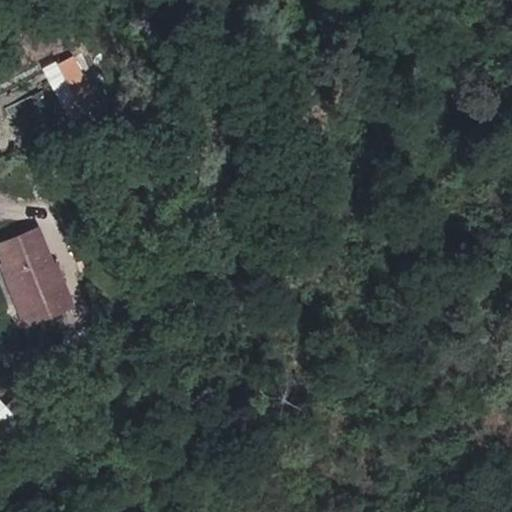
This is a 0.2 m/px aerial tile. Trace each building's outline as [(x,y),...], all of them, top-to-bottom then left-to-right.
[(100,104),(110,98),(91,66),(85,69),(77,53),(50,68),(79,122),(104,110),(100,104)] [(235,214),(252,204),(229,172),(214,183),(235,214)] [(63,309),(85,297),(66,259),(60,262),(42,226),(3,247),(6,255),(0,257),(0,264),(21,303),(51,288),(63,309)] [(21,303),(32,325),(63,309),(51,288),(21,303)] [(19,408),(37,430),(72,397),(55,377),(19,408)] [(0,430),(17,416),(0,396),(0,430)]
